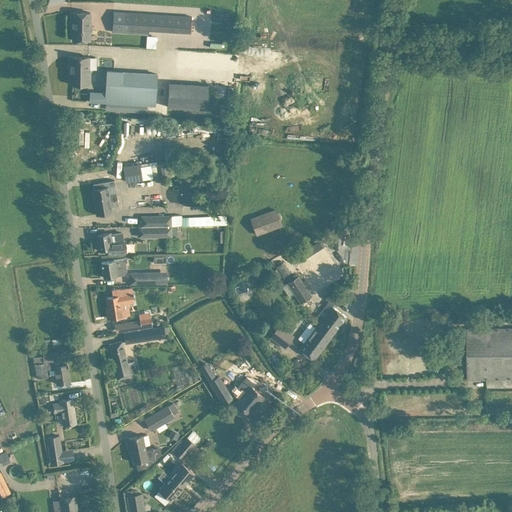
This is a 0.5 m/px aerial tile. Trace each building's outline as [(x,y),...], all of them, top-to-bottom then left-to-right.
[(190,32),(191,15),(123,11),(122,31),(147,33),(147,29),(190,32)] [(71,25),(72,25),(72,40),(90,40),(90,24),(88,24),(88,12),(71,12),(71,25)] [(210,48),(230,51),(231,45),(211,42),(210,48)] [(70,56),(69,73),(71,73),(71,84),(90,84),(90,74),(88,74),(88,57),(70,56)] [(155,105),(157,73),(117,71),(107,71),(105,92),(90,91),(89,101),(114,103),(155,105)] [(208,84),(168,82),(167,106),(207,108),(208,84)] [(174,163),(164,165),(166,177),(177,175),(174,163)] [(142,178),(140,164),(123,167),(125,181),(142,178)] [(118,206),(114,180),(93,183),(94,188),(92,188),(96,215),(112,212),(111,207),(118,206)] [(249,217),(256,234),(282,225),(275,207),(249,217)] [(171,215),(141,216),(141,226),(147,226),(171,226),(181,226),(181,215),(171,216),(171,215)] [(227,216),(206,216),(206,225),(227,225),(227,216)] [(171,226),(147,226),(147,237),(171,236),(171,226)] [(125,253),(125,242),(123,242),(122,232),(108,234),(108,233),(96,234),(98,242),(95,242),(96,249),(99,249),(99,250),(107,249),(107,253),(125,253)] [(124,274),(126,270),(124,258),(101,262),(104,278),(124,274)] [(282,261),(276,266),(283,276),(290,271),(282,261)] [(130,275),(130,283),(157,283),(157,270),(146,271),(146,275),(130,275)] [(281,285),(288,296),(293,292),(300,302),(311,295),(298,274),(281,285)] [(124,316),(130,315),(128,302),(134,301),(133,295),(134,295),(133,293),(132,287),(121,289),(120,288),(112,290),(113,296),(107,297),(110,318),(124,316)] [(332,288),(325,298),(335,306),(342,296),(332,288)] [(346,316),(332,305),(323,317),(319,314),(311,324),(330,338),(346,316)] [(140,320),(125,322),(127,330),(152,326),(151,319),(150,317),(139,318),(140,320)] [(330,338),(311,324),(310,323),(298,338),(304,342),(299,348),(313,359),(330,338)] [(164,325),(124,332),(125,343),(156,338),(155,336),(165,335),(164,325)] [(271,336),(285,347),(293,336),(279,325),(271,336)] [(511,327),(467,328),(467,379),(511,378),(511,327)] [(130,376),(130,374),(136,372),(134,361),(127,363),(122,341),(109,344),(118,378),(130,376)] [(47,376),(46,369),(54,368),(57,384),(70,382),(67,364),(61,365),(59,353),(33,357),(36,378),(47,376)] [(200,365),(223,403),(232,398),(218,376),(216,377),(206,361),(200,365)] [(236,403),(240,407),(248,413),(262,396),(250,386),(236,403)] [(61,411),(63,425),(76,423),(72,398),(59,400),(60,402),(53,403),(54,412),(61,411)] [(144,419),(151,431),(175,417),(173,414),(178,411),(173,402),(168,405),(144,419)] [(48,437),(51,462),(62,461),(58,435),(48,437)] [(142,435),(127,438),(129,447),(130,452),(132,451),(134,462),(136,461),(137,469),(146,467),(147,466),(155,459),(153,448),(145,450),(142,435)] [(174,452),(182,459),(195,444),(195,443),(187,437),(174,452)] [(0,453),(0,466),(11,461),(6,451),(0,453)] [(181,462),(170,476),(183,487),(194,473),(181,462)] [(162,470),(157,476),(165,482),(158,490),(171,501),(183,487),(170,476),(162,470)] [(128,495),(130,511),(144,511),(141,493),(128,495)] [(78,511),(76,495),(59,497),(61,511),(78,511)] [(12,496),(6,499),(9,506),(15,503),(12,496)]
